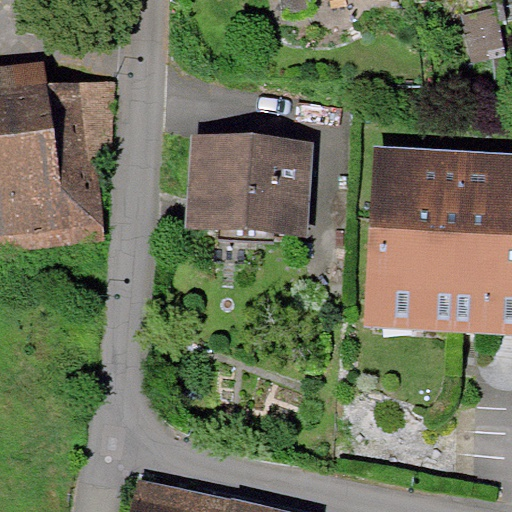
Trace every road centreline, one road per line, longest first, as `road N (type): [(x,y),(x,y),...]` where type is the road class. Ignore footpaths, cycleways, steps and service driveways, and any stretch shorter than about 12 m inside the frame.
road 1 (residential): [(105,440),(150,0)]
road 2 (residential): [(416,511),(105,440)]
